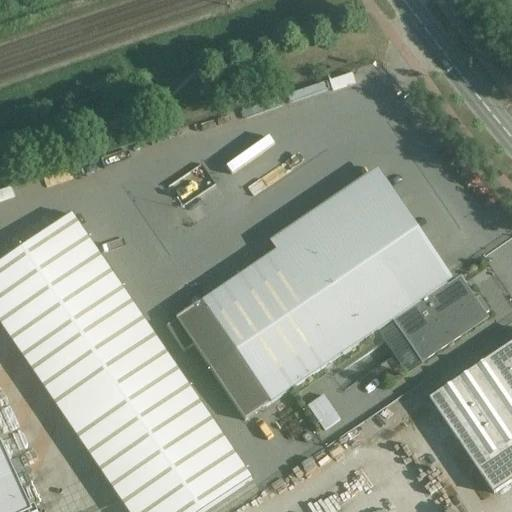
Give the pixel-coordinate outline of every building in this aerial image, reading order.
[(451,285),(450,283),(381,183),(313,229),(309,222),(273,246),(278,253),(168,328),(184,352),(197,344),(248,419),(396,319),(398,322),(382,333),(408,371),(424,360),(425,361),(490,317),(487,313),(491,310),(481,296),(477,299),(463,277),(451,285)] [(205,511),(253,479),(73,214),(0,264),(0,319),(130,511),(205,511)] [(511,346),(431,401),(495,495),(511,483),(511,346)] [(326,396),(310,405),(323,430),(339,422),(326,396)] [(0,511),(34,511),(0,436),(0,511)]
